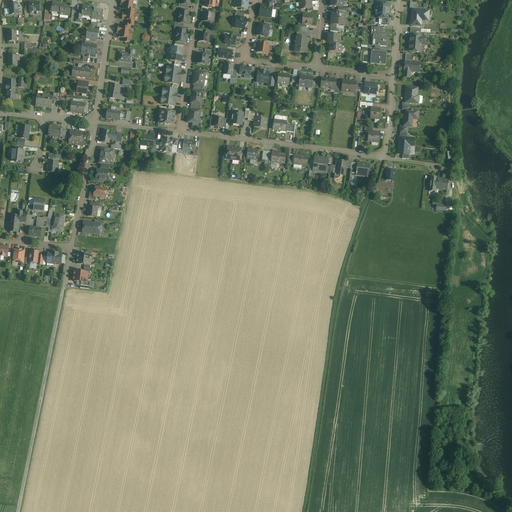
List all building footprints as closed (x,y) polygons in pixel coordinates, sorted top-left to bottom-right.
[(128,0),(121,0),(121,4),(123,4),(123,9),(126,10),(134,11),(134,8),(135,9),(135,5),(133,5),(133,1),(128,0)] [(234,0),(236,0),(235,7),(240,8),(240,9),(241,10),(242,10),(244,10),(244,9),(247,9),(248,0),(234,0)] [(39,3),(36,3),(36,2),(33,2),(33,3),(29,3),(30,11),(40,11),(39,3)] [(311,2),(300,3),(300,7),(300,9),(301,10),(302,10),(303,9),(307,9),(312,8),(311,2)] [(62,4),(53,3),(52,12),(60,13),(61,7),(62,4)] [(18,4),(10,4),(10,11),(10,15),(18,14),(18,4)] [(390,5),(376,4),(375,17),(379,18),(380,15),(383,16),(383,18),(385,18),(385,22),(389,22),(390,5)] [(266,6),(261,5),(259,16),(271,17),(273,7),(272,7),(266,6)] [(61,7),(60,13),(60,15),(69,16),(70,8),(61,7)] [(93,8),(83,7),(82,15),(92,16),(93,10),(93,8)] [(103,11),(98,11),(93,10),(92,16),(92,19),(102,20),(103,11)] [(134,11),(126,10),(125,14),(123,14),(122,19),(128,20),(134,21),(134,16),(137,17),(137,14),(136,13),(137,11),(134,11)] [(429,11),(412,10),(411,25),(419,26),(419,20),(428,21),(429,11)] [(205,13),(203,13),(202,21),(213,23),(214,14),(205,13)] [(313,16),(303,15),(303,24),(306,24),(312,25),(313,16)] [(244,18),(237,17),(235,28),(244,29),(246,18),(244,18)] [(264,25),(258,25),(257,35),(267,37),(269,27),(269,26),(264,25)] [(129,29),(124,28),(118,27),(118,32),(119,33),(119,37),(124,38),(125,38),(130,39),(130,37),(131,37),(132,34),(129,33),(129,29)] [(305,27),(299,27),(298,36),(307,37),(308,28),(305,27)] [(378,28),(374,27),(374,34),(376,34),(375,46),(387,47),(388,35),(382,34),(383,28),(378,28)] [(336,35),(329,34),(328,44),(330,45),(338,45),(339,35),(339,32),(339,31),(339,28),(336,28),(336,34),(336,35)] [(99,31),(86,29),(86,30),(87,30),(86,38),(90,39),(97,40),(99,31)] [(16,32),(8,32),(8,36),(8,38),(8,42),(16,42),(16,32)] [(206,34),(200,33),(199,41),(208,42),(210,34),(206,34)] [(142,36),(142,39),(143,42),(147,42),(149,41),(150,38),(148,35),(145,34),(142,36)] [(232,36),(226,36),(225,36),(225,39),(226,40),(225,44),(235,45),(236,37),(232,36)] [(429,37),(410,36),(409,52),(419,52),(420,45),(420,44),(428,44),(429,37)] [(307,38),(297,37),(298,37),(298,44),(296,44),(295,52),(305,53),(307,38)] [(265,44),(258,43),(257,46),(258,46),(257,52),(267,54),(268,52),(269,44),(265,44)] [(91,45),(85,44),(84,48),(83,47),(82,53),(95,55),(96,46),(91,45)] [(338,45),(330,45),(330,52),(341,53),(342,46),(338,45)] [(174,48),(172,48),(171,54),(183,56),(184,49),(183,49),(174,48)] [(129,54),(124,53),(124,55),(120,54),(119,61),(131,63),(133,50),(130,49),(129,54)] [(227,50),(221,49),(221,50),(220,58),(231,59),(232,51),(227,50)] [(386,52),(372,51),(371,63),(385,64),(386,52)] [(183,56),(171,54),(170,61),(175,61),(181,62),(182,62),(183,56)] [(204,55),(197,54),(196,63),(207,65),(208,56),(204,55)] [(17,66),(17,56),(9,56),(9,60),(8,60),(8,63),(9,63),(9,66),(17,66)] [(420,63),(405,62),(404,78),(410,78),(410,72),(419,72),(420,63)] [(234,66),(225,65),(223,75),(231,75),(232,76),(233,70),(234,66)] [(251,68),(240,66),(240,68),(240,74),(250,75),(251,76),(251,70),(251,68)] [(86,68),(82,68),(82,70),(81,77),(90,78),(91,70),(88,70),(88,67),(86,67),(86,68)] [(181,69),(167,67),(165,83),(173,84),(179,85),(180,81),(181,72),(181,69)] [(82,70),(79,70),(79,69),(73,68),(72,76),(81,77),(82,70)] [(258,71),(257,82),(268,84),(269,72),(258,71)] [(290,75),(279,74),(277,84),(289,85),(290,75)] [(313,77),(300,76),(299,86),(312,88),(310,87),(312,78),(313,78),(313,77)] [(336,80),(322,78),(321,88),(335,90),(335,86),(336,80)] [(16,81),(8,81),(8,86),(6,86),(6,90),(8,90),(7,99),(15,99),(16,81)] [(356,82),(343,81),(342,92),(355,93),(355,90),(356,82)] [(377,85),(365,83),(365,90),(364,93),(376,94),(377,85)] [(88,85),(78,84),(78,87),(80,90),(79,93),(82,93),(82,96),(86,97),(87,94),(88,85)] [(122,86),(112,84),(109,98),(124,100),(125,95),(121,94),(122,86)] [(172,90),(163,88),(161,104),(169,105),(175,106),(176,103),(177,94),(177,91),(177,90),(172,90)] [(418,88),(407,88),(407,98),(405,98),(405,103),(410,103),(418,104),(419,98),(416,98),(417,95),(417,96),(418,88)] [(53,97),(37,95),(36,106),(52,108),(52,101),(53,97)] [(85,104),(72,102),(71,112),(84,114),(85,104)] [(381,109),(372,108),(371,119),(380,119),(381,109)] [(121,112),(107,110),(106,118),(120,121),(120,119),(121,112)] [(409,110),(405,110),(404,126),(408,127),(412,127),(413,117),(418,117),(419,111),(409,110)] [(175,112),(166,111),(162,111),(161,116),(160,116),(160,119),(161,119),(160,124),(173,125),(175,112)] [(244,113),(233,112),(231,124),(242,126),(244,113)] [(224,118),(215,117),(214,126),(222,127),(224,119),(224,118)] [(280,117),(275,117),(274,121),(273,130),(285,132),(287,122),(280,121),(280,117)] [(268,119),(256,118),(254,127),(266,129),(268,119)] [(30,127),(21,126),(19,138),(29,139),(30,127)] [(61,127),(50,126),(48,136),(60,137),(61,130),(61,127)] [(122,134),(104,130),(101,142),(109,143),(110,139),(121,141),(122,134)] [(372,132),(369,132),(368,141),(378,142),(379,133),(372,132)] [(155,137),(142,135),(140,145),(147,146),(147,147),(153,147),(154,142),(155,137)] [(400,137),(399,137),(398,154),(403,154),(409,155),(409,154),(410,145),(412,145),(413,138),(406,138),(400,137)] [(170,139),(166,138),(165,140),(162,140),(161,144),(160,144),(160,147),(161,147),(160,151),(164,152),(168,153),(168,152),(172,153),(173,145),(173,141),(169,141),(170,139)] [(196,142),(184,140),(183,150),(194,152),(195,152),(195,147),(196,142)] [(234,148),(228,147),(227,153),(226,159),(233,160),(234,148)] [(115,150),(101,148),(100,158),(99,163),(110,165),(111,155),(114,156),(115,150)] [(13,149),(11,161),(23,162),(24,150),(23,150),(13,149)] [(258,150),(248,149),(247,159),(257,160),(258,150)] [(286,154),(272,152),(271,162),(285,164),(286,154)] [(308,157),(295,155),(294,164),(307,166),(308,157)] [(328,159),(315,157),(313,171),(326,173),(328,159)] [(347,162),(337,160),(335,175),(335,178),(336,178),(336,175),(345,176),(346,168),(347,162)] [(59,162),(48,161),(47,172),(58,174),(59,162)] [(369,165),(358,163),(357,171),(357,172),(356,172),(356,175),(357,175),(356,175),(368,177),(369,165)] [(110,171),(97,170),(96,179),(108,181),(109,178),(111,178),(112,174),(109,174),(110,171)] [(395,171),(387,170),(386,180),(394,181),(395,171)] [(448,180),(437,179),(437,178),(431,177),(429,191),(435,192),(435,194),(439,194),(439,190),(447,191),(448,180)] [(107,189),(96,186),(94,194),(94,196),(97,197),(106,198),(106,197),(108,196),(108,194),(107,193),(107,189)] [(45,200),(35,199),(34,206),(34,210),(44,211),(45,200)] [(97,208),(89,207),(88,216),(96,217),(97,208)] [(16,216),(11,215),(10,225),(8,225),(8,227),(10,227),(9,231),(18,232),(19,222),(26,222),(26,215),(22,215),(22,212),(22,211),(19,211),(18,214),(17,214),(16,216)] [(65,215),(55,213),(53,227),(52,230),(63,232),(64,225),(63,225),(65,215)] [(95,223),(84,222),(83,232),(99,234),(98,234),(99,226),(99,224),(100,224),(95,223)] [(41,228),(30,227),(29,236),(40,237),(41,228)] [(9,247),(0,245),(0,255),(8,257),(9,247)] [(18,250),(14,250),(13,262),(21,263),(23,263),(24,257),(24,251),(21,251),(21,249),(18,249),(18,250)] [(37,251),(35,251),(35,252),(31,251),(30,255),(29,255),(29,256),(29,257),(29,258),(30,258),(30,262),(31,262),(31,263),(32,264),(34,264),(36,264),(36,263),(38,263),(39,252),(37,252),(37,251)] [(52,254),(48,253),(47,263),(47,267),(54,267),(54,264),(55,253),(52,252),(52,254)] [(62,255),(58,254),(59,253),(55,253),(54,264),(61,265),(62,255)]
